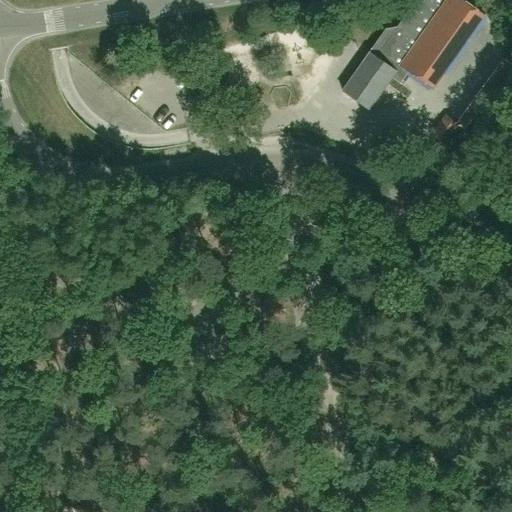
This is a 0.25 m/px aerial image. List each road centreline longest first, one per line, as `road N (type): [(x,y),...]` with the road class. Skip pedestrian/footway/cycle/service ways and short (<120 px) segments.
road 1 (unclassified): [(511,224),(376,176),(283,160),(117,175),(58,169),(22,142),(0,88)]
road 2 (track): [(292,239),(312,308),(346,511)]
road 3 (tertiary): [(0,28),(173,0)]
